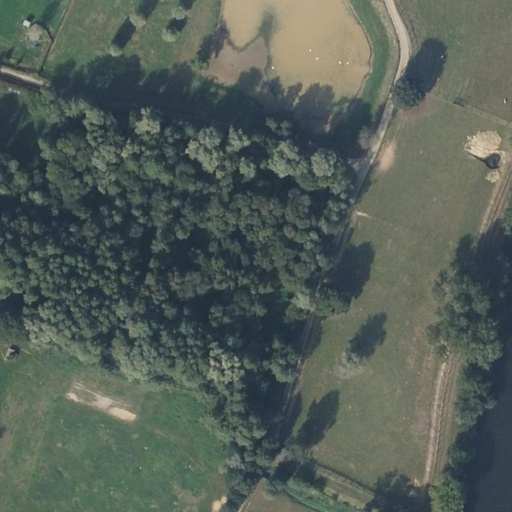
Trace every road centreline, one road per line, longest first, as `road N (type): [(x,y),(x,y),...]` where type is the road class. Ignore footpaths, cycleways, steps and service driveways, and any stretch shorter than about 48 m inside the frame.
road 1 (track): [(391,0),(407,51),(267,452),(234,511)]
road 2 (track): [(371,158),(0,70)]
